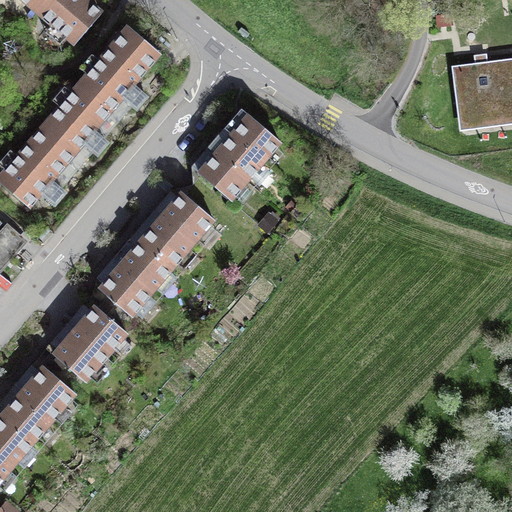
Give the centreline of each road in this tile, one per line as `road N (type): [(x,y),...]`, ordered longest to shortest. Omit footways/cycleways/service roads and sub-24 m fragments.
road 1 (residential): [(236,55),(0,330)]
road 2 (unclassified): [(236,55),(366,142),(511,203)]
